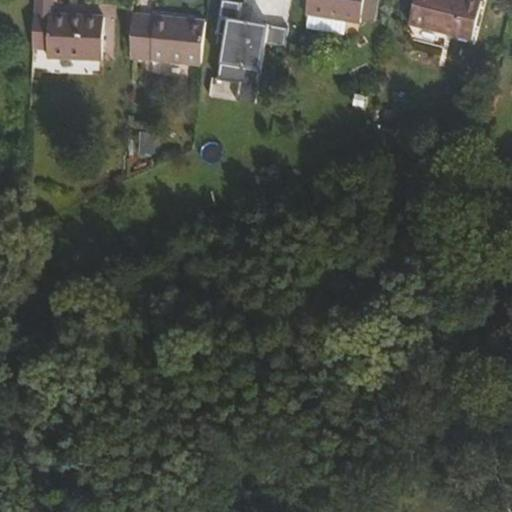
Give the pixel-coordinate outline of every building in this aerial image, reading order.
[(355,15),(356,0),(307,0),(306,7),(355,15)] [(474,33),(482,0),(415,0),(411,16),(474,33)] [(179,9),(105,5),(103,48),(174,52),(179,9)] [(84,51),(86,9),(36,7),(18,6),(17,42),(31,42),(31,49),(84,51)] [(226,6),(216,78),(240,81),(238,98),(259,101),(271,12),(226,6)]
